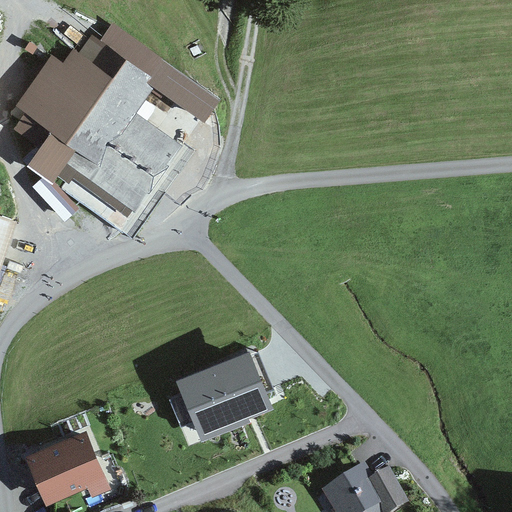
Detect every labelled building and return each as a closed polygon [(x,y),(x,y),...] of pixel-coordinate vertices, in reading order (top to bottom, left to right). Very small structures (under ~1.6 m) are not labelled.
[(46,140),(34,156),(79,188),(91,171),(135,203),(181,140),(137,108),(156,81),(203,114),(216,95),(125,30),(117,42),(98,29),(28,126),(46,140)] [(0,212),(0,253),(12,217),(0,212)] [(246,354),(179,382),(200,432),(267,404),(246,354)] [(95,494),(107,488),(84,436),(31,459),(50,501),(90,483),(95,494)] [(365,462),(325,486),(339,511),(356,511),(374,502),(379,511),(406,495),(390,468),(374,478),(365,462)]
